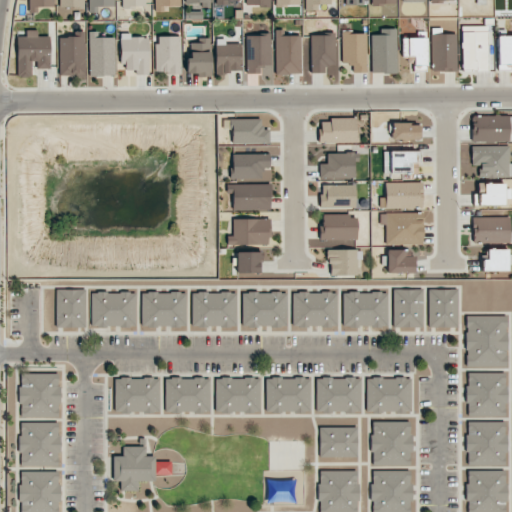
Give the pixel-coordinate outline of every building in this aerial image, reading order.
[(54,7),(53,0),(28,0),(28,12),(37,12),(37,7),(54,7)] [(58,0),(59,8),(84,7),(83,0),(58,0)] [(113,0),(88,0),(89,13),(98,13),(98,7),(114,7),(113,0)] [(153,0),(154,12),(168,11),(168,6),(180,6),(179,0),(153,0)] [(329,0),(304,0),(304,10),(317,10),(317,4),(330,4),(329,0)] [(461,26),(461,70),(487,70),(487,26),(461,26)] [(370,73),(396,73),(396,29),(380,28),(380,35),(371,34),(370,73)] [(16,36),(16,77),(30,77),(30,61),(37,60),(37,69),(49,68),(49,36),(37,36),(37,30),(25,30),(25,36),(16,36)] [(301,74),(300,35),(284,35),(284,30),(274,30),(275,75),(301,74)] [(84,31),(74,32),(74,38),(58,38),(59,76),(84,76),(84,31)] [(114,37),(100,37),(100,31),(88,32),(89,76),(114,75),(114,37)] [(341,63),(353,63),(353,73),(366,72),(365,32),(341,33),(341,63)] [(136,75),(148,75),(147,36),(129,37),(129,33),(120,34),(121,70),(136,70),(136,75)] [(270,72),(270,34),(245,35),(246,73),(270,72)] [(309,34),(310,73),(323,73),(323,64),(335,64),(334,34),(309,34)] [(457,34),(431,34),(430,71),(456,71),(457,34)] [(180,36),(155,36),(156,73),(180,73),(180,36)] [(511,36),(497,36),(497,70),(510,70),(510,54),(511,54),(511,36)] [(187,73),(198,73),(199,76),(210,76),(209,38),(186,38),(187,73)] [(401,55),(413,55),(413,69),(426,69),(425,38),(401,38),(401,55)] [(224,39),(214,39),(215,72),(241,72),(240,44),(224,44),(224,39)] [(509,116),(471,115),(471,141),(508,142),(509,116)] [(355,117),(329,118),(329,122),(318,122),(319,142),(356,142),(355,117)] [(259,119),(230,119),(230,144),(268,144),(268,128),(259,128),(259,119)] [(390,124),(390,140),(419,140),(419,123),(390,124)] [(470,146),(471,165),(478,165),(479,176),(511,175),(511,163),(509,164),(508,145),(470,146)] [(419,151),(383,151),(383,173),(409,174),(410,162),(419,162),(419,151)] [(319,178),(356,177),(355,152),(326,153),(327,164),(318,164),(319,178)] [(230,178),(268,178),(268,154),(229,154),(230,178)] [(422,183),(384,182),(383,208),(421,209),(422,183)] [(268,183),(225,184),(225,194),(231,194),(231,210),(269,210),(268,183)] [(508,185),(475,183),(474,205),(507,206),(508,185)] [(355,185),(320,185),(320,208),(355,208),(355,185)] [(422,244),(422,213),(378,213),(378,225),(384,225),(384,244),(422,244)] [(356,215),(320,215),(320,240),(356,240),(356,215)] [(510,216),(471,217),(472,241),(511,240),(510,216)] [(269,244),(268,218),(231,219),(232,236),(226,236),(226,245),(269,244)] [(412,249),(386,250),(386,273),(413,272),(412,249)] [(510,249),(486,249),(486,259),(481,260),(481,271),(510,270),(510,249)] [(328,276),(357,275),(357,250),(328,251),(328,276)] [(260,273),(261,252),(236,252),(235,273),(260,273)] [(85,289),(54,289),(54,329),(85,329),(85,289)] [(392,329),(422,329),(422,289),(392,289),(392,329)] [(457,289),(427,289),(427,329),(457,329),(457,289)] [(89,330),(134,330),(134,291),(89,291),(89,330)] [(186,291),(140,291),(140,329),(186,329),(186,291)] [(236,291),(190,291),(190,330),(236,330),(236,291)] [(287,291),(241,291),(241,331),(287,331),(287,291)] [(336,291),(291,291),(291,330),(336,330),(336,291)] [(387,291),(341,291),(341,330),(387,330),(387,291)] [(507,316),(463,316),(463,368),(507,368),(507,316)] [(60,373),(17,373),(17,418),(60,418),(60,373)] [(505,373),(463,373),(463,416),(505,416),(505,373)] [(158,377),(113,377),(113,413),(158,413),(158,377)] [(209,377),(163,377),(163,414),(209,414),(209,377)] [(259,413),(259,377),(214,377),(214,414),(259,413)] [(310,377),(264,377),(264,413),(310,413),(310,377)] [(360,377),(315,377),(315,413),(360,413),(360,377)] [(410,377),(365,377),(365,414),(410,414),(410,377)] [(411,421),(369,421),(369,466),(411,466),(411,421)] [(463,466),(505,466),(505,421),(463,421),(463,466)] [(60,423),(16,423),(16,466),(60,466),(60,423)] [(356,428),(318,428),(318,457),(356,457),(356,428)] [(153,457),(143,457),(143,447),(121,446),(121,457),(111,457),(111,481),(121,481),(121,491),(135,491),(135,481),(153,481),(153,457)] [(17,511),(60,511),(60,471),(17,471),(17,511)] [(316,511),(357,511),(357,471),(316,471),(316,511)] [(368,511),(411,511),(411,471),(368,471),(368,511)] [(463,511),(506,511),(506,471),(463,471),(463,511)]
